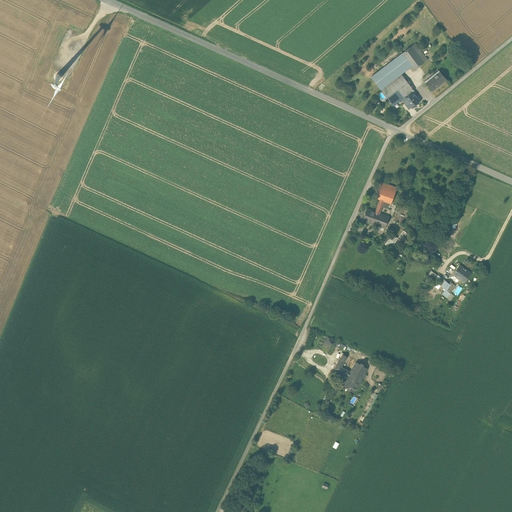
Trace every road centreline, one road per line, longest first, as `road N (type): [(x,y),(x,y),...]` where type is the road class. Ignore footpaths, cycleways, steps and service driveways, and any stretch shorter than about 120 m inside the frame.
road 1 (unclassified): [(511,181),(109,0)]
road 2 (track): [(217,511),(393,128)]
road 3 (track): [(401,131),(511,42)]
